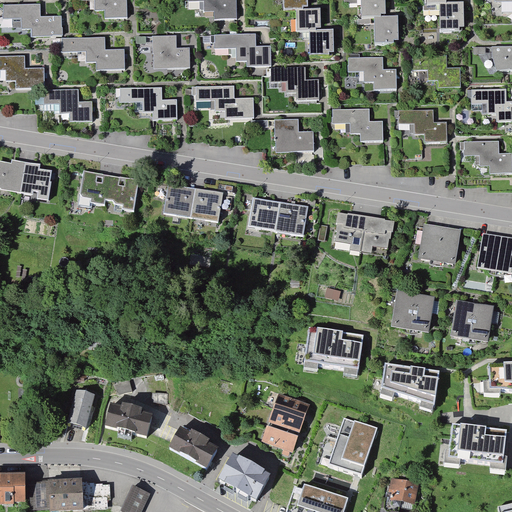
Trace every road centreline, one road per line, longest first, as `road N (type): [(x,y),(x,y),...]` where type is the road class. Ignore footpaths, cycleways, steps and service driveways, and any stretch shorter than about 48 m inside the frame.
road 1 (residential): [(511,214),(0,133)]
road 2 (tertiary): [(222,511),(121,463),(0,458)]
